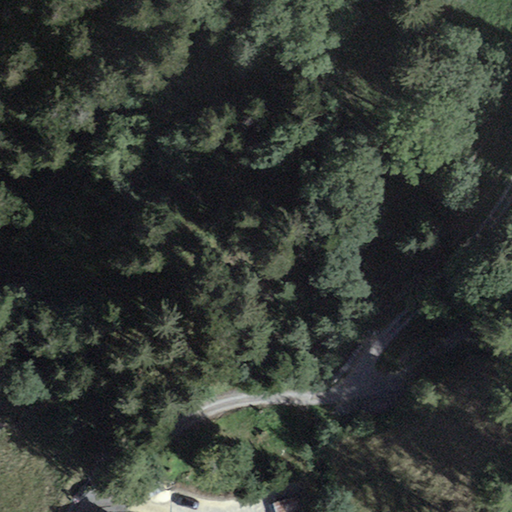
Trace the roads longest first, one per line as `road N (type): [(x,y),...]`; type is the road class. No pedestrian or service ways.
road 1 (track): [(511,196),(469,259),(367,363),(365,386),(373,393),(393,389),(511,293)]
road 2 (track): [(79,511),(123,462),(214,409),(365,386)]
